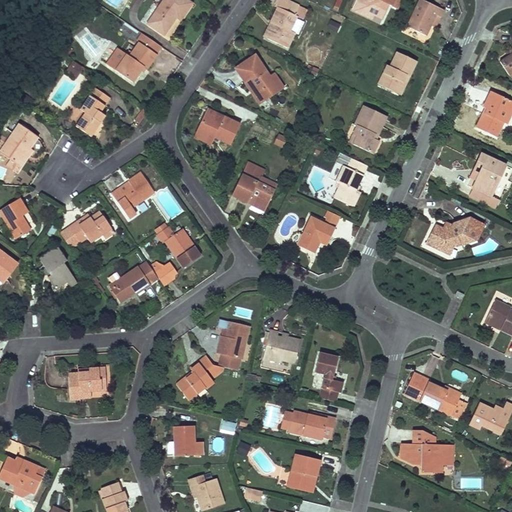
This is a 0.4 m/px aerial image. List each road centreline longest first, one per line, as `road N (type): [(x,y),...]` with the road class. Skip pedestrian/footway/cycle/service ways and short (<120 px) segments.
road 1 (residential): [(487,8),(351,292)]
road 2 (residential): [(127,437),(63,432),(21,414),(25,371),(40,344),(147,338)]
road 3 (residential): [(403,318),(357,511)]
road 4 (residential): [(247,0),(170,111),(165,136)]
road 5 (residential): [(165,136),(166,159),(243,271)]
